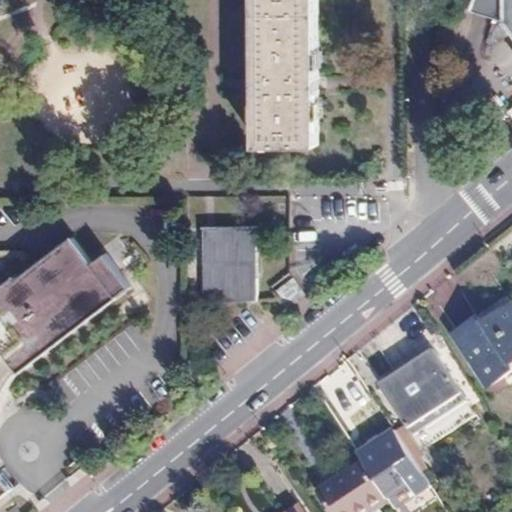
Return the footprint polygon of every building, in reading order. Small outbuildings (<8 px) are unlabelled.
[(265,0),(266,85),(266,143),(325,144),(323,85),(323,0),(265,0)] [(213,245),(213,302),(266,301),(265,226),(249,227),(249,244),(213,245)] [(249,227),(214,227),(213,245),(249,244),(249,227)] [(0,507),(17,494),(0,471),(0,408),(17,382),(24,377),(26,378),(123,301),(96,268),(76,242),(21,286),(19,283),(0,297),(0,507)] [(110,258),(96,268),(123,301),(136,291),(110,258)] [(284,291),(297,307),(316,292),(301,276),(284,291)] [(485,319),(478,324),(511,373),(511,309),(489,326),(485,319)] [(511,376),(511,373),(478,324),(460,337),(495,388),(511,376)] [(419,440),(471,405),(438,354),(385,389),(419,440)] [(480,419),(471,405),(419,440),(428,453),(480,419)] [(391,499),(427,474),(400,435),(387,445),(397,459),(373,474),(391,499)] [(373,474),(367,466),(326,494),(338,511),(372,511),(391,499),(373,474)]
